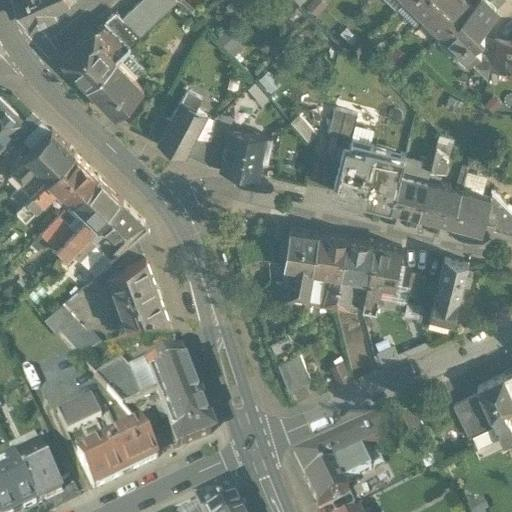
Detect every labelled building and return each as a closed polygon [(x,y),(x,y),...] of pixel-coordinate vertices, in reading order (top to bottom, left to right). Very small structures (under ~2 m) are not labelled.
[(16,0),(24,18),(27,17),(30,25),(48,17),(68,0),(16,0)] [(176,0),(141,0),(122,19),(116,12),(94,30),(102,39),(99,43),(116,60),(117,60),(129,47),(128,46),(177,1),(176,0)] [(405,0),(423,17),(439,0),(405,0)] [(468,0),(439,0),(423,17),(441,35),(472,3),(468,0)] [(475,0),(441,35),(469,63),(481,50),(475,45),(484,36),(479,31),(497,12),(484,0),(475,0)] [(102,39),(94,30),(89,34),(62,61),(88,87),(116,60),(99,43),(102,39)] [(484,36),(475,45),(481,50),(469,63),(487,80),(489,71),(495,39),(484,36)] [(495,39),(489,71),(505,71),(507,62),(506,62),(506,49),(508,42),(495,39)] [(116,60),(88,87),(109,110),(116,115),(143,89),(117,60),(116,60)] [(200,99),(186,91),(176,111),(190,118),(194,111),(200,99)] [(0,100),(0,147),(17,130),(24,123),(23,122),(0,100)] [(190,118),(176,111),(170,121),(160,141),(161,142),(160,143),(171,149),(184,154),(193,137),(204,116),(194,111),(190,118)] [(32,114),(23,122),(24,123),(17,130),(26,138),(41,123),(32,114)] [(170,121),(158,115),(148,135),(160,141),(170,121)] [(26,138),(23,140),(32,149),(50,131),(41,123),(26,138)] [(32,149),(7,173),(18,184),(39,163),(45,169),(51,175),(74,152),(51,130),(32,149)] [(272,139),(227,130),(225,142),(220,166),(219,168),(258,176),(260,160),(268,162),(272,139)] [(210,141),(193,137),(184,154),(207,164),(210,141)] [(225,142),(210,138),(210,141),(207,164),(220,166),(225,142)] [(339,183),(337,193),(391,207),(400,173),(405,153),(351,139),(348,149),(343,148),(334,182),(339,183)] [(447,156),(436,146),(430,169),(443,172),(447,156)] [(20,206),(16,211),(26,220),(60,186),(74,200),(98,175),(74,152),(51,175),(20,206)] [(20,186),(10,196),(20,206),(51,175),(45,169),(38,175),(40,176),(25,191),(20,186)] [(441,175),(429,172),(427,180),(418,214),(453,223),(461,189),(439,183),(441,175)] [(427,180),(400,173),(391,207),(418,214),(427,180)] [(102,180),(79,204),(94,219),(84,222),(59,248),(67,256),(71,251),(75,248),(123,200),(102,180)] [(511,211),(492,192),(491,196),(461,189),(453,223),(482,230),(485,218),(495,221),(493,229),(511,232),(511,211)] [(75,248),(71,251),(80,260),(95,244),(105,235),(107,230),(114,236),(111,239),(118,246),(144,220),(123,200),(75,248)] [(57,215),(40,233),(54,247),(61,240),(59,239),(70,228),(57,215)] [(319,233),(289,228),(287,240),(282,239),(279,255),(285,256),(283,264),(300,266),(295,298),(306,300),(312,268),(319,233)] [(347,238),(319,233),(312,268),(327,271),(321,304),(334,306),(347,238)] [(257,236),(235,242),(241,264),(263,258),(257,236)] [(374,242),(347,238),(334,306),(348,309),(354,276),(367,278),(368,278),(374,242)] [(401,247),(374,242),(368,278),(367,278),(361,310),(375,312),(380,286),(378,280),(395,283),(401,247)] [(95,244),(80,260),(86,266),(77,273),(86,283),(110,262),(95,244)] [(467,262),(444,256),(429,316),(452,322),(467,262)] [(145,258),(124,266),(126,272),(110,279),(131,336),(127,338),(127,339),(169,324),(145,258)] [(99,348),(61,303),(43,318),(79,360),(99,348)] [(180,353),(144,366),(148,377),(156,397),(177,449),(211,436),(213,430),(188,362),(184,363),(180,353)] [(299,354),(277,364),(288,387),(310,377),(299,354)] [(115,366),(109,357),(88,371),(122,410),(156,397),(148,377),(144,378),(144,377),(131,382),(121,362),(115,366)] [(511,371),(476,388),(478,393),(494,425),(472,436),(478,448),(500,438),(503,445),(511,440),(511,430),(508,422),(507,423),(502,413),(511,407),(511,371)] [(494,425),(478,393),(453,405),(469,437),(472,436),(494,425)] [(92,398),(57,415),(67,436),(79,430),(102,419),(92,398)] [(414,404),(403,409),(413,428),(424,423),(414,404)] [(376,421),(343,436),(294,459),(305,481),(336,466),(355,456),(386,441),(376,421)] [(141,424),(106,441),(107,443),(92,450),(84,432),(81,434),(79,430),(67,436),(93,490),(157,459),(141,424)] [(54,445),(42,451),(58,484),(70,478),(54,445)] [(42,451),(41,448),(16,461),(37,504),(62,492),(42,451)] [(355,456),(336,466),(340,474),(359,465),(355,456)] [(0,511),(19,511),(37,504),(16,461),(15,458),(0,465),(0,511)] [(336,466),(305,481),(319,509),(350,494),(340,474),(336,466)] [(242,511),(228,483),(194,501),(200,511),(242,511)]
